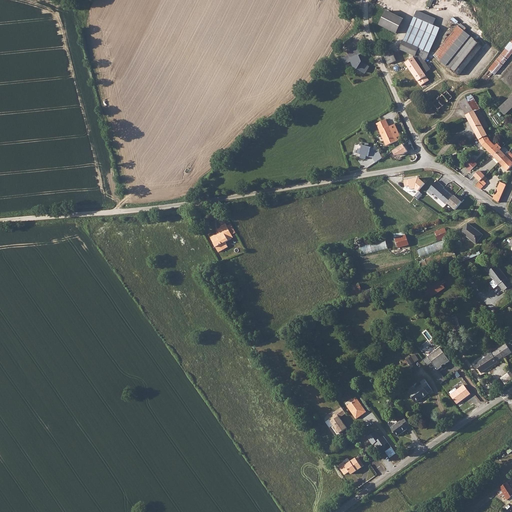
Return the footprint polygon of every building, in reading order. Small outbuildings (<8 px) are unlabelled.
[(387,11),(379,26),(397,34),(404,18),(387,11)] [(458,26),(434,56),(461,76),(484,46),(458,26)] [(511,40),(490,70),(497,76),(511,55),(511,40)] [(422,49),(403,41),(400,49),(414,55),(414,58),(406,63),(418,81),(426,76),(424,73),(430,69),(424,60),(427,57),(429,53),(422,49)] [(392,51),(383,54),(388,64),(396,61),(392,51)] [(345,65),(351,62),(350,58),(349,55),(342,58),(345,65)] [(359,55),(350,58),(351,62),(353,67),(366,74),(370,67),(362,62),(359,55)] [(426,76),(418,81),(421,85),(428,80),(426,76)] [(433,96),(430,99),(431,101),(438,109),(451,98),(452,97),(450,94),(447,90),(445,92),(439,96),(436,93),(435,95),(433,96)] [(506,115),(511,109),(511,96),(499,108),(506,115)] [(466,98),(459,102),(479,139),(487,135),(484,129),(488,126),(479,109),(474,111),(466,98)] [(425,114),(428,118),(434,114),(435,113),(435,112),(434,111),(434,110),(433,110),(432,110),(430,111),(425,114)] [(386,120),(376,124),(385,146),(400,140),(401,138),(396,126),(394,125),(389,127),(386,120)] [(487,135),(479,139),(482,144),(482,145),(493,156),(499,149),(500,150),(502,148),(496,142),(494,144),(489,140),(490,140),(487,135)] [(404,144),(394,151),(397,156),(403,155),(409,151),(404,144)] [(372,158),(376,162),(382,159),(379,151),(376,153),(374,148),(363,146),(360,155),(361,155),(360,158),(365,160),(366,157),(372,158)] [(499,149),(493,156),(499,162),(506,156),(505,155),(500,150),(499,149)] [(506,156),(499,162),(507,170),(511,165),(511,154),(509,152),(508,152),(505,155),(506,156)] [(471,158),(464,165),(470,171),(477,164),(471,158)] [(474,175),(480,181),(482,179),(483,177),(485,176),(479,170),(474,175)] [(419,191),(426,183),(420,177),(405,180),(406,186),(411,186),(412,190),(416,189),(419,191)] [(438,180),(429,191),(434,195),(435,193),(448,204),(449,203),(455,196),(445,188),(446,187),(438,180)] [(500,182),(493,198),(499,202),(506,185),(500,182)] [(456,195),(455,196),(449,203),(456,210),(466,199),(462,196),(460,199),(456,195)] [(468,223),(461,232),(476,244),(483,235),(468,223)] [(214,239),(211,241),(218,253),(227,247),(224,243),(230,239),(227,234),(230,233),(224,224),(219,226),(220,228),(216,230),(218,234),(212,237),(214,239)] [(435,231),(439,241),(450,237),(446,227),(435,231)] [(399,248),(410,245),(406,230),(394,233),(399,248)] [(360,245),(362,255),(389,249),(387,239),(360,245)] [(444,240),(418,249),(421,257),(447,248),(444,240)] [(445,251),(431,257),(433,262),(447,256),(445,251)] [(455,254),(440,261),(442,265),(457,259),(455,254)] [(458,270),(463,267),(458,261),(453,264),(458,270)] [(494,280),(489,283),(494,289),(499,285),(504,291),(511,285),(497,265),(488,272),(494,280)] [(432,295),(444,291),(440,281),(428,286),(432,295)] [(353,297),(364,292),(360,283),(349,288),(353,297)] [(490,350),(486,353),(488,356),(475,364),(481,373),(498,361),(497,360),(507,354),(508,355),(511,352),(506,344),(492,353),(490,350)] [(411,365),(420,360),(416,353),(407,359),(411,365)] [(430,369),(440,384),(445,380),(435,365),(430,369)] [(501,378),(505,383),(511,378),(511,377),(509,373),(501,378)] [(422,384),(409,393),(415,403),(428,394),(428,393),(430,391),(432,390),(425,379),(420,382),(422,384)] [(457,390),(451,394),(450,395),(457,404),(471,394),(464,385),(457,390)] [(347,406),(356,419),(366,412),(356,397),(352,399),(354,401),(347,406)] [(328,417),(330,419),(344,410),(341,407),(334,412),(335,413),(328,417)] [(344,410),(330,419),(334,425),(333,427),(336,431),(337,430),(339,433),(347,428),(340,418),(345,414),(346,413),(344,410)] [(410,426),(404,418),(402,419),(400,420),(401,421),(391,428),(397,436),(407,429),(406,428),(410,426)] [(384,445),(388,442),(383,436),(380,438),(375,431),(367,437),(373,445),(375,443),(379,450),(385,446),(384,445)] [(396,453),(391,447),(385,451),(390,458),(396,453)] [(344,462),(339,465),(345,474),(349,471),(351,474),(364,465),(358,457),(346,465),(344,462)] [(511,486),(509,482),(496,490),(502,498),(505,495),(508,500),(511,497),(511,486)]
